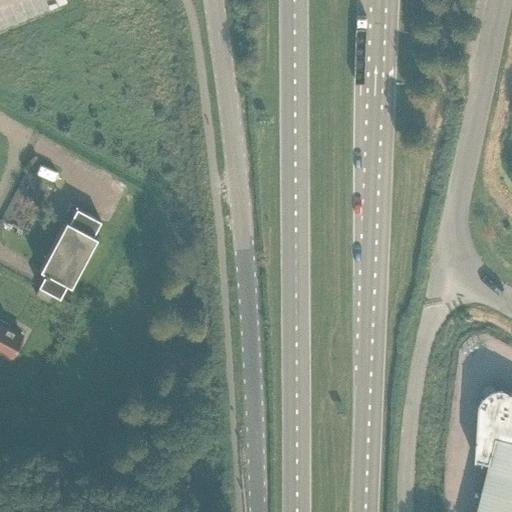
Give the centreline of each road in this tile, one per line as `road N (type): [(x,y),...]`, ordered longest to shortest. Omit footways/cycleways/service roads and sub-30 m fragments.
road 1 (unclassified): [(254,511),(242,243),(214,0)]
road 2 (trunk): [(356,511),(377,0)]
road 3 (trunk): [(286,0),(289,511)]
road 4 (unclassified): [(439,273),(501,0)]
road 5 (unclassified): [(405,511),(409,431),(439,273)]
